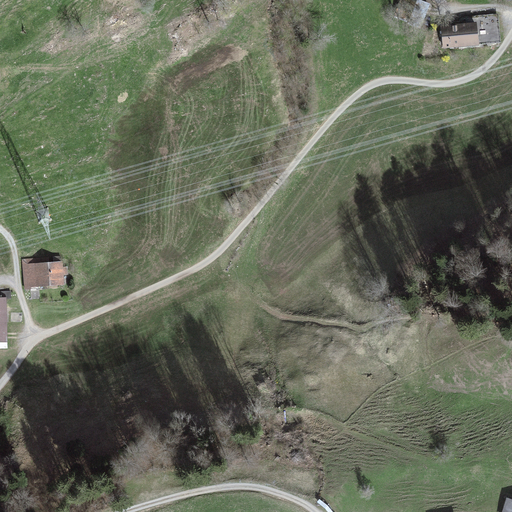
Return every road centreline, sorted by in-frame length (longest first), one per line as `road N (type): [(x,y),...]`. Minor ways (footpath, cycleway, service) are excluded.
road 1 (unclassified): [(511,33),(471,77),(388,80),(356,94),(216,255),(26,349)]
road 2 (track): [(125,511),(226,486),(283,495),(312,511)]
